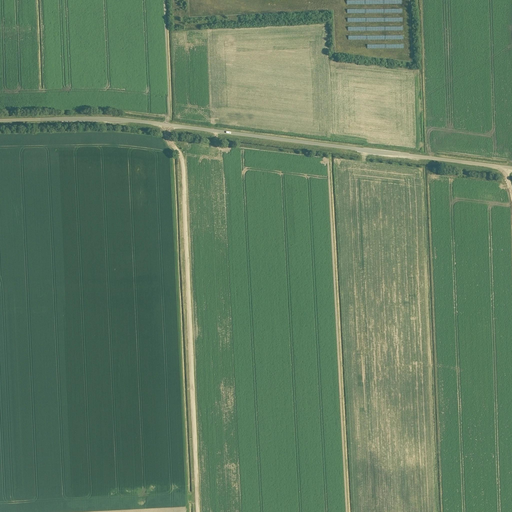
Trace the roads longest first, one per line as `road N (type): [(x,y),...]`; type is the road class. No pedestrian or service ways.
road 1 (residential): [(511,169),(152,123),(0,121)]
road 2 (track): [(164,125),(183,170),(198,511)]
